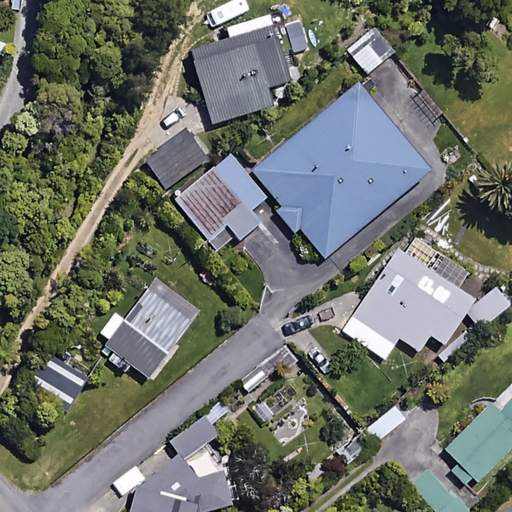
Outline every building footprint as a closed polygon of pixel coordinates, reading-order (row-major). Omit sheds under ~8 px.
[(286,80),(264,15),(221,29),(224,38),(187,50),(211,123),(268,105),(263,88),(286,80)] [(392,51),(377,33),(350,57),(365,74),(392,51)] [(170,68),(145,60),(131,105),(155,113),(170,68)] [(427,169),(355,83),(251,171),(322,256),(427,169)] [(204,158),(183,129),(142,159),(163,187),(204,158)] [(262,197),(227,153),(170,198),(203,239),(222,224),(235,240),(256,223),(245,210),(262,197)] [(465,273),(405,233),(340,330),(382,358),(395,338),(415,351),(426,335),(440,344),(470,300),(454,289),(465,273)] [(194,312),(152,279),(121,320),(111,312),(93,335),(145,375),(194,312)] [(506,303),(491,286),(474,301),(477,305),(464,316),(476,329),(506,303)] [(81,387),(45,356),(35,368),(32,380),(38,382),(59,394),(81,387)] [(511,392),(498,404),(489,394),(443,432),(476,471),(511,440),(511,392)] [(402,418),(391,405),(369,424),(380,437),(402,418)] [(204,511),(234,503),(225,470),(200,477),(187,460),(221,435),(205,415),(172,440),(182,454),(134,490),(129,511),(204,511)] [(459,511),(464,508),(423,469),(409,483),(439,511),(459,511)]
